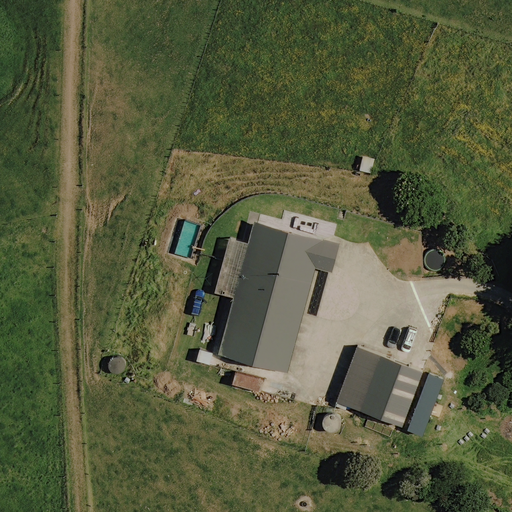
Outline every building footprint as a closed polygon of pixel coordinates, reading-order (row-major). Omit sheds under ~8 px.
[(379,154),(361,151),(357,172),(375,175),(379,154)] [(341,246),(256,223),(251,242),(232,237),(217,293),(235,298),(221,353),(289,371),(317,267),(334,272),(341,246)] [(424,372),(382,357),(363,410),(405,425),(424,372)] [(180,387),(160,380),(156,393),(175,400),(180,387)] [(219,394),(186,385),(180,404),(214,414),(219,394)]
